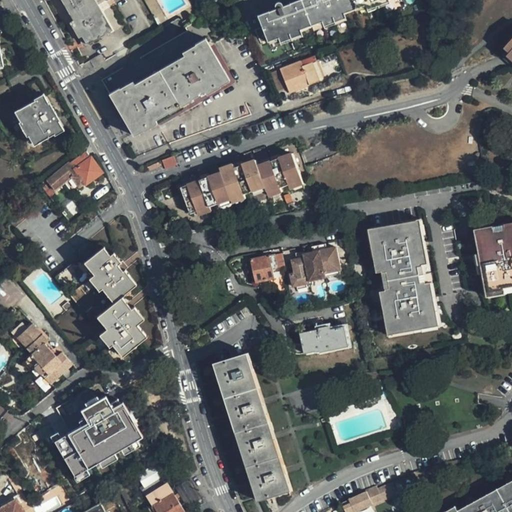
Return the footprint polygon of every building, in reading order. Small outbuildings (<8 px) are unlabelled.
[(62,0),(74,20),(69,23),(78,39),(83,36),(87,45),(110,31),(92,0),(62,0)] [(92,0),(110,31),(114,29),(112,26),(97,0),(92,0)] [(258,12),(266,35),(276,32),(278,37),(278,39),(301,31),(300,29),(299,24),(321,17),(322,21),(323,24),(346,16),(345,14),(343,9),(365,2),(367,6),(368,9),(390,2),(389,0),(293,0),(290,1),(291,5),(285,7),(284,3),(282,1),(279,0),(277,1),(275,4),(275,6),(276,10),(270,12),(268,8),(258,12)] [(365,2),(343,9),(345,14),(367,6),(365,2)] [(390,2),(368,9),(369,14),(392,6),(390,2)] [(346,16),(323,24),(325,29),(347,21),(346,16)] [(185,28),(194,22),(191,17),(181,22),(185,28)] [(321,17),(299,24),(300,29),(322,21),(321,17)] [(163,34),(170,40),(176,32),(169,27),(163,34)] [(301,31),(278,39),(280,44),(303,36),(301,31)] [(276,32),(266,35),(268,40),(278,37),(276,32)] [(87,45),(83,36),(78,39),(79,41),(82,47),(87,45)] [(133,134),(228,78),(205,38),(195,44),(198,49),(185,56),(186,59),(137,88),(135,85),(122,92),(120,88),(109,94),(133,134)] [(185,56),(198,49),(195,44),(182,51),(185,56)] [(101,54),(90,60),(94,68),(105,62),(101,54)] [(186,59),(185,56),(135,85),(137,88),(186,59)] [(302,66),(312,62),(310,56),(300,60),(302,66)] [(319,80),(312,62),(302,66),(300,60),(280,69),(271,73),(279,93),(288,89),(289,92),(319,80)] [(230,81),(228,78),(133,134),(134,136),(230,81)] [(122,92),(135,85),(132,81),(129,83),(120,88),(122,92)] [(19,122),(27,136),(29,135),(34,145),(54,134),(55,135),(64,130),(59,120),(60,120),(50,102),(49,102),(44,93),(34,98),(35,100),(20,109),(20,108),(15,111),(21,121),(19,122)] [(86,185),(103,172),(87,151),(70,163),(69,161),(46,180),(55,191),(72,177),(79,187),(85,183),(86,185)] [(168,171),(179,167),(175,158),(171,160),(164,162),(168,171)] [(259,171),(265,192),(267,195),(267,197),(280,193),(289,191),(303,187),(295,160),(281,164),(273,167),(259,171)] [(222,174),(230,202),(242,199),(252,196),(265,192),(259,171),(257,164),(244,168),(234,171),(222,174)] [(180,187),(188,215),(195,213),(208,209),(217,206),(230,202),(222,174),(209,179),(199,181),(180,187)] [(509,176),(493,178),(495,189),(511,186),(509,176)] [(419,218),(366,228),(374,271),(377,270),(382,269),(380,260),(377,261),(373,235),(414,226),(419,252),(418,253),(420,262),(414,263),(419,290),(425,289),(427,300),(429,299),(434,323),(391,331),(387,308),(390,307),(387,296),(379,298),(387,338),(442,328),(433,285),(426,287),(421,261),(427,260),(419,218)] [(478,282),(482,281),(486,301),(506,297),(506,294),(511,292),(511,222),(501,225),(502,226),(502,228),(494,230),(493,227),(472,231),(475,249),(472,250),(478,282)] [(387,308),(391,331),(434,323),(429,299),(427,300),(425,289),(419,290),(414,263),(420,262),(418,253),(419,252),(414,226),(373,235),(377,261),(380,260),(382,269),(388,268),(393,296),(387,296),(390,307),(387,308)] [(113,344),(123,356),(147,336),(138,324),(144,319),(134,306),(132,308),(122,296),(137,284),(125,269),(123,270),(118,264),(122,261),(114,252),(110,255),(103,246),(85,262),(80,256),(55,276),(70,294),(89,278),(99,290),(102,288),(114,302),(97,316),(107,328),(100,335),(110,347),(113,344)] [(306,279),(337,272),(333,250),(329,251),(325,251),(323,246),(309,249),(310,255),(301,257),(300,254),(293,256),(295,262),(290,263),(293,276),(289,276),(292,288),(295,288),(304,286),(307,285),(307,283),(306,279)] [(274,256),(277,270),(283,269),(282,264),(280,255),(274,256)] [(274,256),(246,261),(248,273),(252,272),(255,285),(274,281),(272,271),(277,270),(274,256)] [(382,269),(387,296),(393,296),(388,268),(382,269)] [(337,272),(306,279),(307,283),(339,276),(337,272)] [(12,331),(17,337),(28,327),(23,322),(12,331)] [(27,358),(50,384),(73,363),(62,352),(57,356),(45,343),(48,340),(33,323),(17,337),(32,353),(27,358)] [(302,349),(304,355),(316,353),(319,353),(319,355),(328,353),(349,349),(347,342),(344,329),(334,330),(331,331),(329,328),(322,330),(315,331),(315,332),(299,335),(302,346),(302,349)] [(260,502),(290,492),(272,438),(246,355),(216,365),(260,502)] [(144,439),(124,404),(113,410),(106,398),(81,412),(88,424),(55,443),(75,478),(144,439)] [(158,481),(163,478),(171,473),(170,470),(164,461),(136,478),(143,490),(158,481)] [(511,511),(511,476),(458,504),(455,500),(431,511),(511,511)] [(147,497),(167,485),(163,478),(158,481),(143,490),(147,497)] [(202,499),(190,481),(176,490),(179,494),(188,508),(202,499)] [(182,511),(167,485),(147,497),(153,507),(155,511),(182,511)] [(377,488),(367,494),(372,503),(382,498),(377,488)] [(367,494),(351,502),(356,511),(371,505),(372,503),(367,494)] [(3,507),(0,509),(0,511),(23,511),(15,497),(2,504),(3,507)] [(346,511),(354,511),(356,511),(351,502),(343,506),(346,511)]
